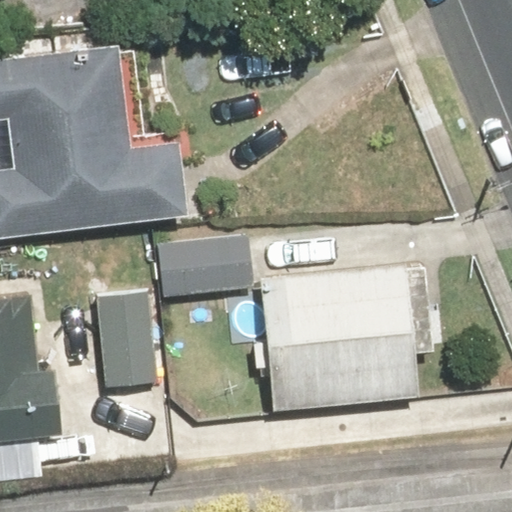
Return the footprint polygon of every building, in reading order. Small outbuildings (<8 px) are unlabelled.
[(170,157),(146,158),(145,44),(0,48),(0,118),(17,118),(17,161),(0,161),(0,243),(171,238),(170,157)] [(258,233),(164,239),(168,293),(262,287),(258,233)] [(433,270),(266,281),(275,421),(442,410),(433,270)] [(155,289),(100,293),(107,386),(161,383),(155,289)] [(0,309),(0,454),(90,450),(83,305),(0,309)]
